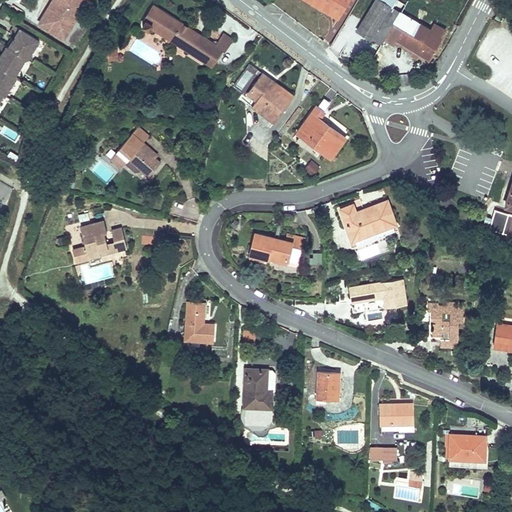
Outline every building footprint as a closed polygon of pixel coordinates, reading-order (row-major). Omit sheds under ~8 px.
[(50,0),(36,24),(64,41),(88,0),(50,0)] [(305,0),(338,19),(349,0),(305,0)] [(418,18),(420,14),(423,16),(426,12),(428,13),(430,10),(413,0),(375,0),(357,31),(371,39),(372,38),(382,44),(384,41),(388,34),(414,49),(412,52),(410,54),(417,58),(418,56),(420,53),(430,59),(443,37),(441,35),(444,29),(434,23),(432,26),(418,18)] [(441,0),(434,16),(448,23),(456,7),(442,0),(441,0)] [(191,32),(192,29),(153,4),(142,20),(144,21),(140,27),(148,32),(150,29),(211,68),(222,51),(225,53),(232,42),(221,36),(216,44),(203,36),(201,38),(191,32)] [(423,16),(420,14),(418,18),(432,26),(434,23),(423,16)] [(27,59),(39,40),(15,25),(10,33),(15,36),(8,47),(2,43),(0,45),(0,52),(2,54),(0,57),(0,99),(4,94),(5,95),(17,77),(15,76),(26,58),(27,59)] [(203,36),(192,29),(191,32),(201,38),(203,36)] [(223,33),(221,36),(232,42),(233,39),(223,33)] [(398,44),(412,52),(414,49),(388,34),(384,41),(395,48),(398,44)] [(428,62),(430,59),(420,53),(418,56),(428,62)] [(246,94),(255,101),(251,107),(273,124),(291,99),(272,85),(270,87),(268,85),(272,79),(262,72),(246,94)] [(294,95),(272,79),(268,85),(270,87),(272,85),(291,99),(294,95)] [(347,138),(321,119),(326,112),(316,105),(295,133),(299,136),(296,141),(311,152),(314,148),(331,160),(347,138)] [(115,153),(126,163),(128,161),(140,171),(148,178),(161,163),(156,158),(144,148),(147,145),(143,143),(149,136),(138,126),(116,153),(115,153)] [(158,155),(147,145),(144,148),(156,158),(158,155)] [(115,153),(116,153),(111,149),(106,154),(111,159),(115,153)] [(125,164),(126,163),(115,153),(111,159),(110,160),(121,169),(125,164)] [(320,167),(311,160),(305,168),(313,175),(320,167)] [(140,171),(128,161),(126,163),(125,164),(135,173),(139,173),(140,171)] [(511,184),(505,205),(511,207),(511,213),(495,209),(489,227),(511,234),(511,184)] [(364,210),(364,209),(356,211),(353,203),(341,208),(354,245),(398,229),(387,200),(368,207),(369,209),(364,210)] [(109,249),(107,243),(105,232),(107,232),(104,220),(81,226),(86,247),(85,247),(85,245),(73,248),(77,261),(102,255),(100,251),(109,249)] [(114,241),(117,251),(127,248),(122,227),(111,230),(114,241)] [(250,254),(267,258),(268,255),(288,260),(292,246),(294,236),(287,234),(286,241),(255,233),(250,254)] [(306,239),(294,236),(292,246),(303,249),(306,239)] [(114,241),(107,243),(109,249),(100,251),(102,255),(117,251),(114,241)] [(313,264),(322,263),(321,253),(312,254),(313,264)] [(287,263),(288,260),(268,255),(267,258),(287,263)] [(354,310),(407,302),(404,278),(350,286),(354,310)] [(214,341),(215,322),(205,321),(206,302),(187,300),(184,339),(214,341)] [(449,340),(458,340),(459,322),(463,322),(464,303),(446,302),(446,306),(438,306),(438,304),(428,304),(428,312),(431,312),(431,320),(435,321),(435,323),(433,323),(432,335),(441,336),(441,332),(449,332),(449,340)] [(511,348),(511,325),(497,323),(494,346),(511,348)] [(254,342),(255,331),(244,330),(243,341),(254,342)] [(458,340),(449,340),(440,339),(440,347),(457,348),(458,340)] [(275,390),(276,373),(272,370),(246,369),(244,406),(246,406),(246,415),(241,417),(245,426),(253,430),(262,431),(270,426),(274,420),(273,416),(274,390),(275,390)] [(335,395),(336,372),(318,371),(316,394),(335,395)] [(340,372),(336,372),(335,395),(316,394),(316,401),(327,402),(327,397),(335,398),(339,398),(340,372)] [(197,385),(204,386),(205,379),(198,378),(197,385)] [(399,405),(398,402),(380,403),(381,424),(382,424),(382,430),(399,430),(399,431),(412,431),(412,424),(414,423),(414,405),(399,405)] [(449,433),(449,456),(448,457),(450,457),(487,458),(487,457),(488,432),(486,432),(476,432),(470,432),(470,434),(468,434),(468,432),(449,431),(449,433)] [(392,461),(392,459),(397,459),(397,446),(370,446),(370,458),(383,458),(383,461),(392,461)] [(488,457),(487,457),(487,458),(450,457),(449,465),(488,466),(488,457)] [(409,479),(422,480),(423,473),(410,471),(409,479)] [(421,487),(422,480),(409,479),(408,486),(421,487)]
